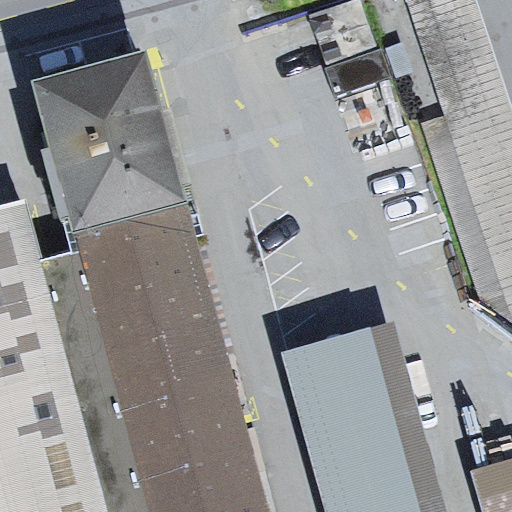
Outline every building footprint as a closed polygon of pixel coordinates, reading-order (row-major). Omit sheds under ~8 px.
[(511,86),(484,0),(396,0),(381,4),(473,311),(511,339),(511,86)] [(146,68),(2,106),(30,210),(51,271),(200,232),(146,68)] [(30,210),(0,217),(0,511),(284,511),(200,232),(51,271),(30,210)] [(445,511),(396,332),(286,362),(326,511),(445,511)] [(511,511),(511,455),(477,464),(488,511),(511,511)]
